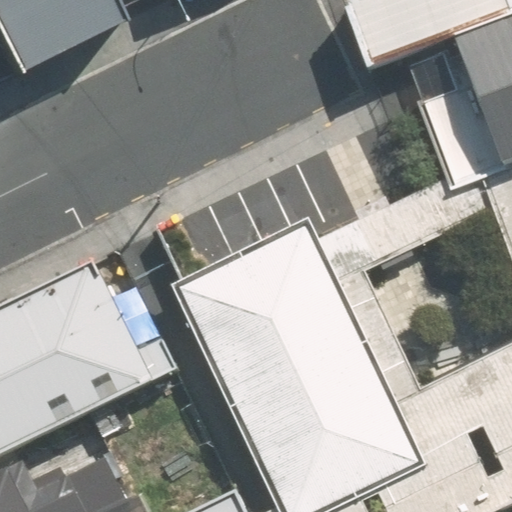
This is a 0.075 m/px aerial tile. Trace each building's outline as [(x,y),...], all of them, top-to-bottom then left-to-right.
[(125,24),(113,0),(0,0),(0,61),(9,79),(125,24)] [(511,10),(507,0),(346,0),(370,62),(455,31),(511,10)] [(455,31),(503,159),(511,155),(511,9),(511,10),(455,31)] [(511,155),(503,159),(473,168),(477,180),(511,272),(511,155)] [(445,181),(316,245),(419,464),(319,511),(276,511),(272,503),(254,511),(486,511),(511,500),(511,272),(477,180),(453,190),(445,181)] [(316,245),(304,219),(172,283),(272,503),(276,511),(319,511),(419,464),(316,245)] [(0,458),(44,438),(162,382),(101,255),(0,302),(0,458)] [(0,458),(0,511),(98,511),(126,499),(111,468),(69,488),(44,438),(0,458)] [(239,511),(229,490),(184,511),(239,511)]
